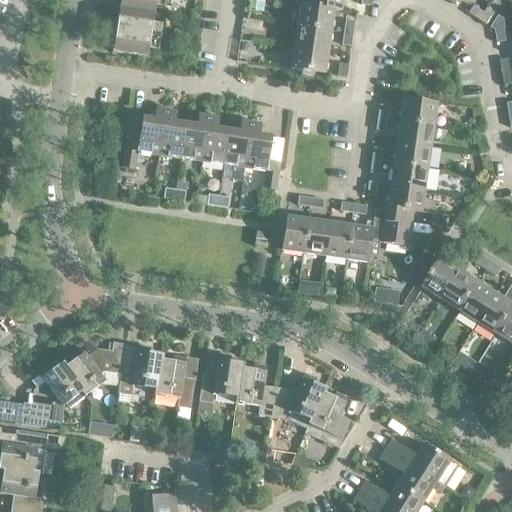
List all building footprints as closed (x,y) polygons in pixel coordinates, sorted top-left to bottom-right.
[(119,0),(118,9),(153,14),(155,0),(119,0)] [(307,6),(333,10),(333,11),(340,12),(341,0),(307,0),(307,5),(307,6)] [(333,11),(333,10),(307,6),(307,5),(300,4),(297,26),(330,31),(333,11)] [(478,21),(483,13),(473,6),(468,14),(478,21)] [(118,9),(112,53),(146,58),(153,14),(118,9)] [(486,9),(483,13),(478,21),(485,25),(493,13),(486,9)] [(110,27),(111,21),(111,18),(98,16),(97,25),(110,27)] [(502,19),(497,16),(489,28),(493,31),(494,31),(502,30),(504,29),(502,19)] [(352,35),(354,22),(345,21),(343,34),(352,35)] [(297,26),(293,48),(327,53),(330,31),(297,26)] [(504,42),(502,30),(494,31),(496,43),(504,42)] [(107,42),(109,33),(96,31),(95,40),(107,42)] [(350,47),(352,35),(343,34),(341,46),(350,47)] [(327,53),(293,48),(290,70),(324,75),(327,53)] [(501,73),(509,72),(507,59),(499,61),(501,73)] [(348,66),(339,64),(337,77),(346,78),(348,66)] [(511,84),(509,72),(501,73),(503,86),(511,84)] [(402,99),(399,120),(433,125),(436,104),(402,99)] [(377,118),(386,120),(388,107),(379,106),(377,118)] [(136,153),(158,156),(165,111),(155,110),(153,120),(141,118),(137,143),(126,141),(122,168),(134,170),(136,153)] [(165,111),(158,156),(180,159),(185,125),(173,123),(175,113),(165,111)] [(185,125),(180,159),(201,163),(208,118),(197,116),(196,127),(185,125)] [(208,118),(201,163),(223,166),(228,132),(216,130),(218,119),(208,118)] [(385,132),(386,120),(377,118),(376,131),(385,132)] [(433,125),(399,120),(396,142),(430,147),(433,125)] [(228,132),(223,166),(243,169),(250,124),(240,122),(239,133),(228,132)] [(265,172),(263,190),(275,192),(279,164),(267,162),(271,138),(259,136),(260,126),(250,124),(243,169),(265,172)] [(430,147),(396,142),(393,163),(427,168),(430,147)] [(371,161),(380,162),(382,150),(373,149),(371,161)] [(378,175),(380,162),(371,161),(370,174),(378,175)] [(380,162),(379,174),(391,176),(390,185),(424,190),(427,168),(393,163),(393,164),(380,162)] [(375,197),(377,184),(368,183),(366,195),(375,197)] [(387,207),(412,211),(412,212),(420,213),(424,190),(390,185),(387,207)] [(173,202),(174,193),(164,191),(163,200),(173,202)] [(185,194),(174,193),(173,202),(184,203),(185,194)] [(297,206),(310,208),(311,199),(298,197),(297,206)] [(217,208),(218,199),(208,198),(206,207),(217,208)] [(228,201),(218,199),(217,208),(227,210),(228,201)] [(311,199),(310,208),(322,210),(323,201),(311,199)] [(340,212),(352,214),(354,205),(341,203),(340,212)] [(354,205),(352,214),(365,216),(366,207),(354,205)] [(371,230),(373,230),(371,241),(379,243),(379,244),(407,248),(412,212),(412,211),(387,207),(386,212),(374,210),(371,230)] [(446,228),(448,217),(432,215),(430,225),(446,228)] [(280,251),(303,255),(308,221),(285,218),(280,251)] [(303,255),(324,258),(329,224),(308,221),(303,255)] [(324,258),(346,261),(350,227),(329,224),(324,258)] [(371,241),(373,230),(371,230),(350,227),(346,261),(368,264),(371,241)] [(254,248),(267,250),(269,235),(256,233),(254,248)] [(449,247),(460,255),(464,247),(453,240),(449,247)] [(475,264),(486,271),(491,263),(480,257),(475,264)] [(442,300),(460,271),(441,259),(423,288),(442,300)] [(491,263),(486,271),(497,278),(501,270),(491,263)] [(478,283),(460,271),(442,300),(460,312),(478,283)] [(308,283),(306,295),(317,296),(318,284),(308,283)] [(496,294),(478,283),(460,312),(478,323),(496,294)] [(511,286),(504,299),(496,294),(478,323),(496,334),(511,309),(511,286)] [(375,290),(373,303),(386,305),(387,297),(382,291),(375,290)] [(511,309),(496,334),(511,343),(511,309)] [(413,324),(406,335),(416,341),(423,330),(413,324)] [(65,368),(64,368),(82,393),(80,394),(83,398),(104,382),(99,376),(103,373),(120,375),(121,375),(123,365),(126,346),(113,344),(111,352),(97,350),(86,358),(80,350),(70,358),(73,362),(65,368)] [(123,365),(121,375),(120,375),(118,394),(131,396),(132,388),(154,391),(156,391),(161,361),(162,356),(149,354),(150,349),(137,347),(134,366),(123,365)] [(213,396),(234,399),(236,399),(240,369),(242,370),(243,364),(230,362),(230,357),(218,355),(215,375),(203,373),(198,402),(212,404),(213,396)] [(161,361),(156,391),(154,391),(153,396),(178,400),(177,408),(190,410),(194,380),(182,379),(185,360),(172,358),(171,363),(161,361)] [(82,393),(64,368),(65,368),(62,363),(51,372),(48,367),(38,375),(44,383),(33,391),(31,406),(22,404),(20,418),(50,422),(53,404),(57,401),(62,408),(80,394),(82,393)] [(240,369),(236,399),(234,399),(234,404),(259,408),(257,417),(271,419),(275,389),(263,387),(266,368),(253,366),(252,371),(242,370),(240,369)] [(285,421),(305,429),(308,421),(310,422),(323,394),(324,395),(326,390),(313,385),(315,380),(304,375),(296,393),(293,391),(275,389),(271,419),(285,421)] [(308,421),(305,429),(303,434),(338,449),(355,425),(350,422),(339,417),(347,399),(335,394),(333,399),(324,395),(323,394),(310,422),(308,421)] [(49,422),(21,418),(20,426),(48,430),(49,422)] [(131,429),(129,441),(145,443),(147,431),(131,429)] [(32,473),(37,474),(40,474),(44,450),(64,453),(67,439),(46,436),(46,439),(16,435),(14,447),(0,445),(0,471),(2,472),(2,471),(31,475),(32,473)] [(391,440),(385,450),(444,487),(457,467),(422,445),(415,456),(391,440)] [(273,464),(274,451),(266,450),(264,462),(273,464)] [(439,494),(444,487),(385,450),(379,460),(403,475),(396,486),(422,503),(431,489),(439,494)] [(257,452),(256,461),(264,462),(265,454),(257,452)] [(33,499),(37,474),(32,473),(31,475),(2,471),(2,472),(0,482),(0,481),(0,494),(12,497),(10,509),(29,511),(39,511),(42,500),(33,499)] [(416,511),(422,503),(396,486),(389,497),(365,481),(359,491),(391,511),(416,511)] [(94,486),(89,511),(108,511),(112,489),(94,486)] [(463,490),(459,496),(470,502),(476,492),(470,488),(463,490)] [(391,511),(359,491),(353,501),(370,511),(391,511)] [(150,510),(175,508),(174,495),(149,497),(150,510)]
